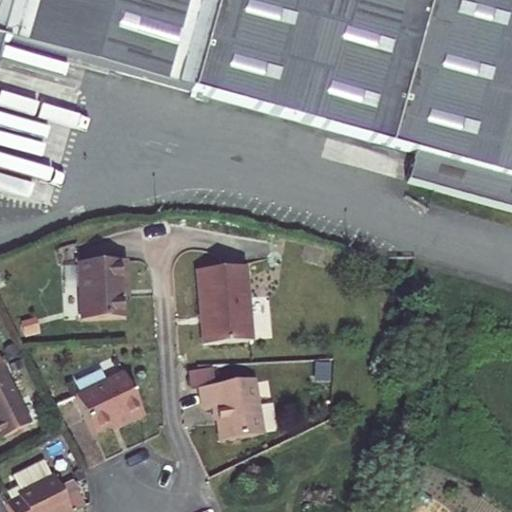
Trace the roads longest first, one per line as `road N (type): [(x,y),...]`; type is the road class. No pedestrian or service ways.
road 1 (unclassified): [(511,269),(397,219),(206,196),(97,200),(0,233)]
road 2 (residential): [(162,264),(172,409),(192,509)]
